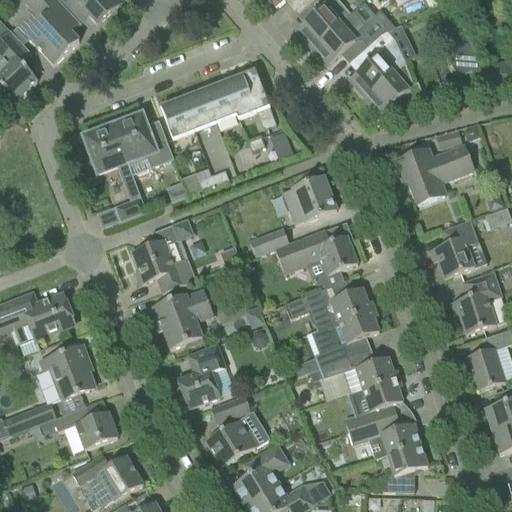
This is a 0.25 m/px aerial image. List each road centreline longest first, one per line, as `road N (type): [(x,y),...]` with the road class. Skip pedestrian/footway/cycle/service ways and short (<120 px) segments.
road 1 (residential): [(466,511),(460,448),(351,153)]
road 2 (residential): [(201,511),(155,431),(86,251)]
road 3 (residential): [(38,125),(257,40)]
road 4 (residential): [(38,125),(170,12)]
road 5 (unclassified): [(351,153),(504,117)]
road 6 (residential): [(351,153),(340,130),(257,40)]
road 7 (residential): [(86,251),(38,125)]
